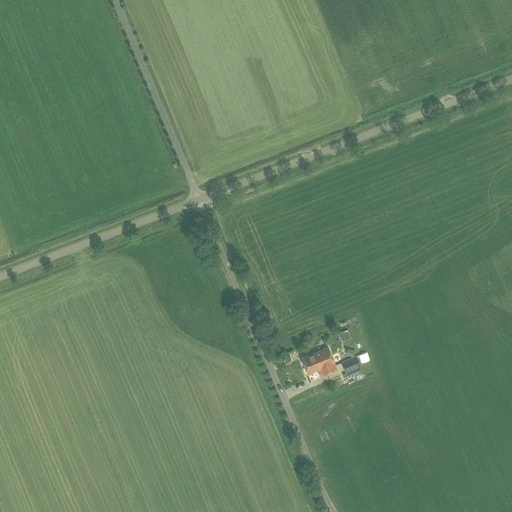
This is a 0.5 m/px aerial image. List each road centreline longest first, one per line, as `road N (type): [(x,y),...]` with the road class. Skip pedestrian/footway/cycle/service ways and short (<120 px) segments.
road 1 (unclassified): [(204,209),(511,87)]
road 2 (unclassified): [(204,209),(333,511)]
road 3 (unclassified): [(204,209),(114,0)]
road 4 (unclassified): [(0,285),(204,209)]
